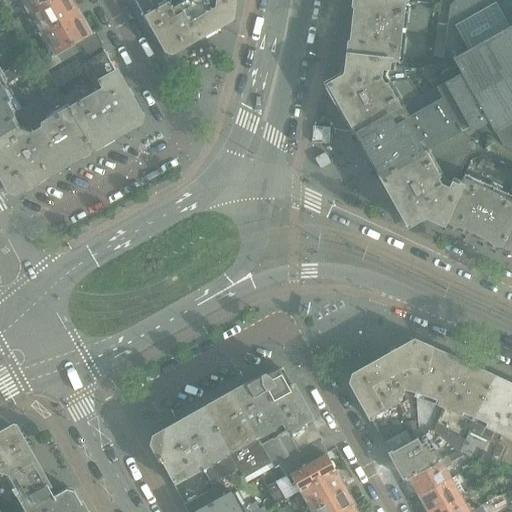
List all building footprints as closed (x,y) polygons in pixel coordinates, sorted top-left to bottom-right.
[(20,0),(27,12),(28,11),(49,0),(20,0)] [(76,43),(90,35),(70,0),(49,0),(28,11),(54,57),(42,63),(46,71),(81,51),(76,43)] [(164,0),(134,0),(145,18),(168,5),(164,0)] [(232,16),(234,1),(227,0),(164,0),(168,5),(145,18),(164,52),(171,54),(228,22),(232,16)] [(430,4),(402,0),(398,0),(355,0),(352,28),(351,41),(348,43),(345,60),(390,65),(394,66),(399,31),(426,34),(430,4)] [(505,122),(511,117),(511,0),(453,0),(453,2),(449,5),(442,59),(453,60),(456,65),(461,73),(426,93),(401,107),(356,133),(358,137),(358,136),(379,172),(378,173),(395,205),(407,225),(421,217),(425,216),(440,223),(461,179),(457,177),(467,155),(470,154),(470,153),(473,149),(470,144),(466,142),(464,143),(462,140),(467,137),(473,140),(483,134),(490,138),(492,137),(490,140),(495,143),(501,145),(502,146),(495,134),(508,127),(505,122)] [(22,25),(20,21),(28,16),(26,13),(8,24),(12,31),(22,25)] [(84,56),(100,46),(93,33),(90,35),(76,43),(81,51),(84,56)] [(11,101),(8,95),(3,86),(24,74),(31,69),(25,58),(8,67),(9,69),(0,73),(0,124),(12,118),(13,117),(6,104),(11,101)] [(56,89),(83,73),(79,65),(78,65),(75,60),(48,75),(52,81),(56,89)] [(401,107),(388,85),(385,79),(389,77),(390,65),(345,60),(342,77),(328,84),(329,87),(344,114),(356,133),(401,107)] [(52,81),(48,75),(45,72),(46,71),(42,63),(31,69),(24,74),(34,91),(52,81)] [(436,70),(433,64),(428,63),(417,70),(423,79),(426,78),(426,80),(421,84),(426,93),(461,73),(456,65),(434,76),(433,74),(435,72),(436,70)] [(138,123),(140,115),(115,72),(96,82),(99,87),(94,90),(90,82),(61,98),(66,106),(64,107),(89,151),(114,137),(114,136),(123,131),(123,132),(138,123)] [(197,100),(197,80),(182,80),(180,80),(181,87),(181,102),(189,102),(189,100),(197,100)] [(16,192),(61,167),(67,163),(89,151),(64,107),(39,121),(38,124),(40,127),(31,132),(18,128),(12,118),(0,124),(0,176),(7,190),(16,192)] [(327,144),(328,126),(312,125),(311,143),(327,144)] [(491,152),(495,143),(490,140),(489,140),(485,150),(491,152)] [(497,155),(501,145),(495,143),(491,152),(497,155)] [(503,158),(508,148),(502,146),(501,145),(497,155),(503,158)] [(509,161),(511,154),(511,150),(508,148),(503,158),(509,161)] [(511,186),(505,200),(461,179),(440,223),(453,229),(455,228),(511,253),(511,186)] [(417,394),(419,368),(428,348),(413,341),(352,375),(349,382),(370,418),(398,403),(395,399),(403,394),(404,390),(417,394)] [(474,417),(491,377),(428,348),(419,368),(417,394),(436,400),(435,404),(459,415),(462,411),(474,417)] [(322,440),(283,371),(282,372),(278,371),(277,369),(266,375),(265,375),(261,377),(301,449),(302,451),(318,441),(319,442),(322,440)] [(301,449),(261,377),(260,378),(259,377),(205,407),(229,452),(246,442),(250,449),(263,473),(273,467),(274,468),(275,468),(268,456),(273,453),(274,455),(285,449),(289,455),(301,449)] [(511,386),(491,377),(474,417),(488,423),(486,428),(511,439),(511,386)] [(222,481),(211,462),(229,452),(205,407),(154,436),(151,445),(183,502),(221,482),(222,481)] [(389,453),(410,441),(404,431),(403,432),(396,419),(378,430),(385,441),(383,442),(389,453)] [(415,430),(414,421),(404,423),(405,431),(415,430)] [(465,440),(444,431),(445,427),(437,424),(433,432),(454,450),(458,453),(465,440)] [(0,484),(2,483),(4,465),(0,457),(0,456),(24,444),(15,428),(8,426),(0,430),(0,484)] [(408,478),(456,452),(454,451),(448,455),(442,445),(434,450),(432,448),(430,449),(424,439),(418,443),(416,439),(411,442),(410,441),(389,453),(404,480),(408,478)] [(325,454),(319,442),(318,441),(302,451),(301,449),(289,455),(285,449),(274,455),(273,453),(268,456),(275,468),(279,466),(285,477),(287,476),(325,454)] [(53,495),(24,444),(0,456),(0,457),(4,465),(2,483),(1,490),(12,492),(15,485),(17,489),(15,491),(26,511),(85,511),(73,490),(65,488),(53,495)] [(494,471),(500,457),(499,456),(503,448),(497,445),(487,467),(494,471)] [(418,495),(449,478),(444,469),(452,465),(450,463),(462,456),(456,452),(408,478),(411,484),(410,487),(414,493),(417,494),(418,495)] [(299,492),(335,472),(334,469),(334,466),(332,462),(329,461),(325,454),(287,476),(292,487),(295,485),(299,492)] [(305,510),(345,488),(335,472),(299,492),(303,499),(300,501),(305,510)] [(427,511),(428,511),(459,496),(464,493),(454,476),(450,479),(449,478),(418,495),(421,501),(420,505),(423,511),(427,511)] [(230,497),(221,482),(183,502),(188,511),(243,511),(233,494),(230,497)] [(480,494),(475,487),(467,492),(471,500),(480,494)] [(339,511),(354,504),(345,488),(305,510),(306,511),(339,511)] [(468,511),(459,496),(428,511),(468,511)] [(264,511),(275,506),(272,502),(263,506),(263,507),(255,511),(264,511)]
